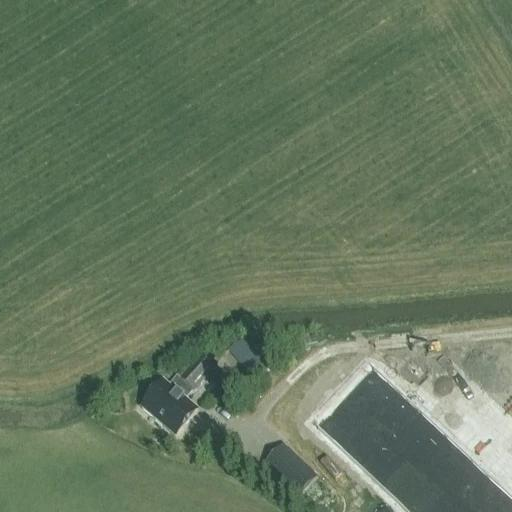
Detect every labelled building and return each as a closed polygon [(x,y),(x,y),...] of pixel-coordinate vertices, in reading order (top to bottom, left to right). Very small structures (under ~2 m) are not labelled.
[(272,372),(249,345),(233,359),(255,385),(272,372)] [(204,362),(200,359),(190,371),(186,368),(175,382),(169,377),(158,390),(141,410),(162,428),(170,418),(183,429),(198,411),(185,400),(191,392),(194,395),(215,371),(214,370),(222,360),(213,352),(204,362)] [(208,447),(195,437),(183,451),(205,452),(212,458),(217,450),(210,444),(208,447)] [(319,480),(284,447),(262,470),(297,503),(319,480)] [(459,504),(480,486),(462,465),(441,484),(459,504)]
